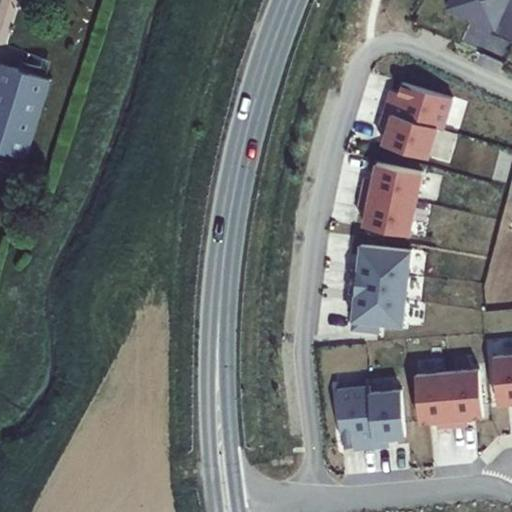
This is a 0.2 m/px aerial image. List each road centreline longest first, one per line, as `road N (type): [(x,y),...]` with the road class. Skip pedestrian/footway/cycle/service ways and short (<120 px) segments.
road 1 (residential): [(511,89),(399,42),(378,46),(357,70),(323,200),(303,334),(315,500)]
road 2 (secondary): [(289,0),(235,181),(217,336)]
road 3 (residential): [(315,500),(496,487)]
road 4 (secondary): [(217,336),(208,408),(215,511)]
road 5 (secondary): [(238,505),(217,336)]
